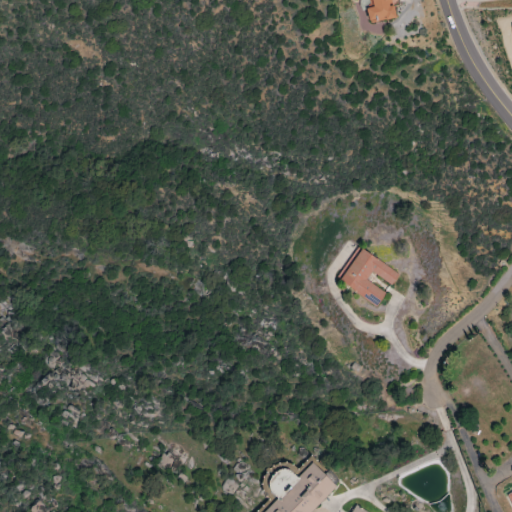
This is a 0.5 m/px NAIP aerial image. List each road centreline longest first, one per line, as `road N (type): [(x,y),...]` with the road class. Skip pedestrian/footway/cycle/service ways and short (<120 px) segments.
road 1 (residential): [(511,281),(442,349),(438,397)]
road 2 (residential): [(447,0),(466,50),(511,116)]
